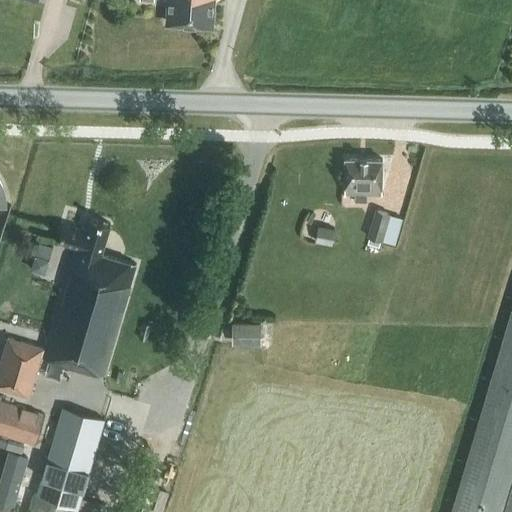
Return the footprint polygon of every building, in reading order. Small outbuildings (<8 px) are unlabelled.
[(162,0),(162,3),(169,4),(168,22),(211,25),(212,0),(162,0)] [(381,194),(382,159),(345,158),(344,193),(355,193),(354,201),(367,201),(367,193),(381,194)] [(395,243),(402,217),(375,209),(367,236),(369,237),(367,244),(379,248),(381,239),(395,243)] [(101,253),(110,223),(90,217),(87,227),(81,225),(80,229),(64,224),(58,241),(75,246),(44,349),(10,338),(0,370),(0,387),(30,397),(43,355),(102,373),(136,263),(101,253)] [(363,260),(360,271),(395,279),(397,268),(363,260)] [(500,511),(511,474),(511,308),(451,511),(500,511)] [(230,342),(258,340),(257,317),(229,319),(230,342)] [(0,433),(34,444),(43,415),(0,401),(0,433)] [(78,508),(105,419),(62,406),(36,495),(78,508)] [(511,511),(511,485),(503,511),(511,511)]
